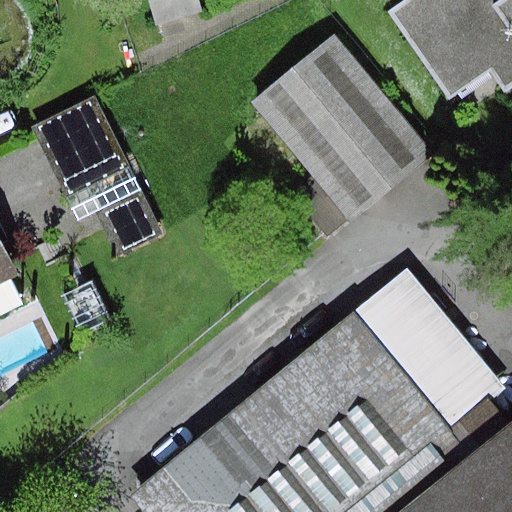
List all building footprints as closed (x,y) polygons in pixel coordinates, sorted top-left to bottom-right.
[(511,0),(422,0),(394,22),(454,100),(492,71),(509,93),(511,90),(511,0)] [(353,51),(273,114),(322,175),(308,186),(345,233),(439,159),(353,51)] [(96,97),(35,128),(68,195),(130,165),(96,97)] [(141,195),(96,215),(115,258),(160,238),(141,195)] [(0,240),(0,282),(16,275),(0,240)] [(511,379),(421,268),(154,493),(169,511),(425,511),(511,443),(511,406),(506,399),(511,395),(511,379)] [(511,511),(511,462),(447,511),(511,511)]
